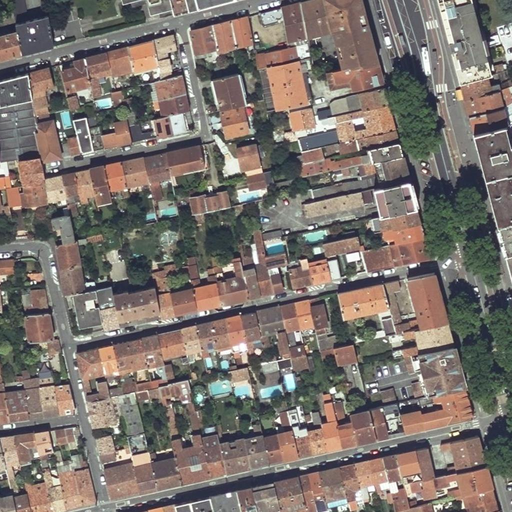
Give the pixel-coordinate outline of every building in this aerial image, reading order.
[(17,32),(21,55),(37,51),(53,46),(44,0),(40,0),(44,16),(27,20),(23,0),(10,0),(13,11),(15,23),(17,32)] [(120,0),(121,1),(126,0),(136,0),(138,4),(145,2),(149,14),(156,11),(157,17),(171,14),(171,16),(197,9),(194,0),(120,0)] [(194,0),(197,9),(232,0),(194,0)] [(342,69),(377,63),(366,20),(362,5),(360,0),(310,0),(300,3),(305,29),(330,22),(332,32),(342,69)] [(440,0),(437,0),(448,41),(451,40),(440,0)] [(440,0),(451,40),(448,41),(451,52),(452,55),(456,71),(459,83),(463,82),(487,75),(493,74),(489,57),(473,0),(440,0)] [(495,73),(497,73),(477,0),(473,0),(489,57),(493,74),(495,73)] [(255,55),(258,70),(311,59),(309,49),(305,29),(300,3),(260,13),(264,26),(278,22),(278,20),(284,18),(290,48),(255,55)] [(0,13),(0,25),(15,23),(13,11),(0,13)] [(230,21),(236,47),(252,43),(247,16),(230,21)] [(236,47),(230,21),(212,26),(217,52),(236,47)] [(305,29),(309,49),(316,47),(317,47),(315,36),(332,32),(330,22),(305,29)] [(197,62),(218,57),(217,52),(212,26),(190,31),(197,62)] [(0,60),(10,58),(21,55),(17,32),(10,33),(5,30),(0,31),(0,60)] [(153,41),(159,81),(181,75),(181,72),(174,73),(174,70),(170,71),(166,52),(176,50),(173,36),(153,41)] [(127,48),(132,72),(150,68),(152,83),(155,82),(159,81),(153,41),(139,45),(127,48)] [(106,53),(110,74),(111,77),(132,72),(127,48),(117,50),(106,53)] [(84,59),(90,86),(91,90),(98,88),(96,78),(110,74),(106,53),(97,56),(84,59)] [(61,71),(66,92),(90,86),(84,59),(76,61),(72,62),(74,67),(61,71)] [(258,70),(264,100),(266,111),(306,102),(300,71),(313,68),(312,64),(311,59),(258,70)] [(326,72),(330,90),(356,82),(358,83),(381,79),(377,63),(342,69),(326,72)] [(27,73),(35,117),(48,114),(43,90),(54,87),(48,68),(43,69),(27,73)] [(511,68),(497,73),(495,73),(497,78),(511,74),(511,68)] [(0,162),(6,162),(39,157),(35,133),(38,133),(37,125),(35,117),(27,73),(0,80),(0,162)] [(213,79),(220,111),(221,111),(242,105),(245,105),(239,73),(213,79)] [(155,82),(158,101),(185,94),(181,75),(159,81),(155,82)] [(463,82),(459,83),(460,84),(464,99),(492,92),(498,91),(511,85),(511,83),(510,79),(500,82),(499,81),(490,84),(487,75),(463,82)] [(91,90),(92,99),(100,97),(98,88),(91,90)] [(384,88),(330,100),(326,105),(327,109),(317,111),(318,119),(323,118),(388,104),(384,88)] [(492,92),(464,99),(466,108),(468,116),(489,111),(503,108),(511,103),(511,99),(511,98),(511,97),(511,95),(509,96),(508,93),(499,96),(498,91),(492,92)] [(111,94),(114,105),(122,103),(120,92),(114,93),(111,94)] [(165,108),(167,116),(183,112),(189,110),(185,94),(158,101),(157,101),(159,110),(165,108)] [(66,99),(69,111),(69,112),(77,110),(74,97),(66,99)] [(97,110),(112,106),(110,97),(95,100),(97,110)] [(60,100),(64,112),(69,111),(66,99),(60,100)] [(395,131),(388,104),(323,118),(324,124),(336,121),(337,124),(338,130),(307,137),(296,140),(297,140),(299,152),(319,148),(324,147),(395,131)] [(221,113),(243,108),(242,105),(221,111),(221,113)] [(126,120),(127,126),(134,124),(131,108),(123,110),(126,120)] [(221,113),(227,137),(249,133),(243,108),(221,113)] [(317,131),(312,108),(301,110),(290,113),(294,135),(295,136),(306,133),(317,131)] [(489,111),(468,116),(470,125),(473,132),(493,128),(508,124),(509,126),(511,125),(511,124),(511,114),(505,117),(503,108),(489,111)] [(183,112),(185,123),(191,122),(189,110),(183,112)] [(127,126),(131,143),(187,131),(185,123),(183,112),(167,116),(161,117),(158,118),(153,119),(156,131),(140,134),(138,123),(134,124),(127,126)] [(72,121),(76,138),(81,154),(92,151),(103,149),(100,136),(98,126),(88,128),(85,118),(72,121)] [(108,135),(111,147),(121,145),(131,143),(127,126),(126,120),(112,123),(115,134),(108,135)] [(40,159),(41,163),(61,158),(53,122),(37,125),(38,133),(35,133),(39,157),(40,159)] [(493,128),(473,132),(477,149),(480,160),(480,161),(481,163),(494,214),(497,226),(504,224),(511,221),(511,127),(511,125),(509,126),(508,124),(493,128)] [(337,150),(338,153),(367,146),(368,150),(399,143),(395,131),(324,147),(326,153),(337,150)] [(100,136),(103,149),(111,147),(108,135),(100,136)] [(296,140),(295,136),(294,135),(279,139),(280,144),(297,140),(296,140)] [(71,156),(81,154),(76,138),(67,140),(71,156)] [(331,171),(332,171),(356,165),(364,163),(373,161),(402,155),(399,143),(368,150),(369,156),(360,157),(361,159),(329,166),(331,171)] [(236,149),(241,171),(259,167),(254,145),(236,149)] [(166,153),(170,174),(203,167),(199,146),(166,153)] [(299,152),(302,165),(321,160),(322,160),(319,148),(299,152)] [(144,158),(152,198),(161,196),(159,188),(156,189),(154,180),(171,177),(170,174),(166,153),(144,158)] [(373,161),(377,179),(357,183),(357,182),(352,183),(345,184),(343,185),(341,185),(337,186),(338,189),(335,190),(336,197),(368,189),(373,188),(409,180),(402,155),(373,161)] [(121,163),(126,187),(142,184),(144,193),(142,193),(143,203),(152,201),(152,198),(144,158),(121,163)] [(18,163),(21,185),(43,180),(44,180),(41,163),(40,159),(18,163)] [(296,166),(299,178),(331,171),(329,166),(322,167),(321,160),(302,165),(296,166)] [(104,167),(110,198),(116,197),(115,189),(122,188),(125,198),(128,198),(127,190),(126,187),(121,163),(104,167)] [(365,171),(364,163),(356,165),(358,173),(365,171)] [(89,170),(95,196),(97,204),(111,201),(110,198),(104,167),(89,170)] [(75,173),(80,199),(95,196),(89,170),(75,173)] [(265,186),(272,184),(271,181),(269,172),(262,173),(265,186)] [(69,209),(70,215),(71,223),(78,222),(74,203),(81,202),(80,199),(75,173),(62,176),(69,209)] [(246,177),(249,191),(260,189),(266,188),(265,186),(262,173),(246,177)] [(44,180),(48,204),(56,202),(58,212),(69,209),(62,176),(44,180)] [(0,188),(7,187),(10,187),(9,177),(5,178),(0,179),(0,188)] [(266,188),(267,193),(290,188),(296,186),(295,179),(288,181),(286,181),(272,184),(265,186),(266,188)] [(10,205),(10,210),(47,203),(43,180),(21,185),(10,187),(7,187),(10,205)] [(373,188),(380,216),(388,214),(392,213),(405,210),(417,207),(409,180),(399,182),(381,186),(373,188)] [(337,186),(312,192),(314,202),(336,197),(335,190),(338,189),(337,186)] [(260,189),(263,200),(269,198),(267,193),(266,188),(260,189)] [(304,204),(307,215),(371,201),(368,189),(336,197),(314,202),(312,192),(312,189),(298,192),(301,205),(304,204)] [(191,199),(194,215),(196,214),(203,213),(229,207),(226,192),(218,193),(218,196),(204,199),(204,196),(191,199)] [(401,227),(421,223),(419,217),(417,207),(405,210),(392,213),(388,214),(380,216),(371,218),(374,233),(395,228),(401,227)] [(176,208),(161,209),(162,216),(176,215),(176,208)] [(197,222),(204,221),(203,213),(196,214),(197,222)] [(60,228),(63,243),(75,241),(71,223),(70,215),(51,219),(53,229),(60,228)] [(511,221),(504,224),(506,231),(499,233),(502,243),(505,254),(511,252),(511,221)] [(401,227),(404,242),(425,238),(423,232),(421,223),(401,227)] [(506,231),(504,224),(497,226),(499,233),(506,231)] [(360,248),(361,251),(400,243),(404,242),(401,227),(395,228),(374,233),(358,237),(360,248)] [(262,235),(263,241),(293,235),(292,229),(262,235)] [(257,276),(261,296),(273,293),(266,256),(263,241),(262,235),(262,231),(254,232),(257,245),(261,266),(255,267),(257,276)] [(324,232),(305,233),(306,241),(324,240),(324,232)] [(101,235),(85,238),(86,244),(102,240),(101,235)] [(324,244),(326,255),(360,248),(358,237),(324,244)] [(57,256),(60,270),(80,267),(76,246),(86,244),(85,238),(75,241),(63,243),(55,245),(57,256)] [(400,243),(361,251),(364,264),(365,273),(405,264),(430,258),(428,249),(425,238),(404,242),(400,243)] [(307,259),(312,285),(331,280),(328,266),(327,259),(314,262),(313,258),(326,255),(324,244),(305,248),(307,259)] [(251,245),(255,267),(261,266),(257,245),(251,245)] [(346,252),(347,259),(359,258),(359,251),(346,252)] [(266,256),(273,293),(282,291),(278,266),(288,264),(287,252),(266,256)] [(215,275),(221,305),(248,299),(240,262),(240,259),(233,260),(233,264),(235,263),(238,279),(223,282),(218,256),(212,257),(214,269),(215,275)] [(190,274),(197,311),(221,305),(215,275),(210,277),(208,277),(210,286),(199,288),(193,258),(187,259),(189,268),(190,274)] [(312,285),(307,259),(300,260),(301,266),(289,269),(292,289),(312,285)] [(240,262),(248,299),(261,296),(257,276),(255,277),(253,268),(249,269),(247,260),(240,262)] [(0,274),(14,273),(13,261),(0,262),(0,274)] [(357,274),(365,273),(364,264),(355,266),(357,274)] [(166,272),(165,266),(151,269),(154,286),(159,311),(161,319),(168,317),(175,316),(167,278),(190,274),(189,268),(166,272)] [(328,266),(331,280),(337,279),(335,268),(332,269),(332,266),(328,266)] [(60,270),(64,296),(72,294),(85,292),(80,267),(60,270)] [(407,279),(419,324),(411,327),(410,323),(402,325),(393,291),(400,289),(398,281),(382,284),(389,309),(392,319),(396,334),(415,329),(420,328),(448,322),(441,296),(435,272),(407,279)] [(167,278),(175,316),(186,313),(197,311),(190,274),(167,278)] [(128,280),(129,286),(147,282),(145,276),(128,280)] [(95,291),(98,305),(105,304),(103,292),(101,292),(99,281),(93,282),(95,291)] [(337,295),(343,319),(389,309),(382,284),(337,295)] [(159,311),(154,286),(128,291),(127,289),(112,293),(115,306),(117,320),(159,311)] [(21,295),(24,307),(33,306),(31,298),(44,297),(43,289),(30,290),(30,294),(21,295)] [(72,294),(79,328),(102,324),(99,310),(98,305),(95,291),(85,292),(72,294)] [(24,307),(25,315),(47,313),(46,304),(44,297),(31,298),(33,306),(24,307)] [(308,301),(314,326),(316,333),(320,351),(328,349),(326,342),(324,342),(322,334),(325,334),(323,327),(326,326),(321,303),(316,305),(314,300),(308,301)] [(293,305),(299,330),(302,343),(306,342),(304,335),(303,329),(314,326),(308,301),(293,305)] [(279,308),(291,357),(305,354),(303,347),(296,348),(292,332),(299,330),(293,305),(279,308)] [(99,310),(102,324),(103,332),(113,330),(119,328),(117,320),(115,306),(99,310)] [(255,313),(261,339),(263,349),(270,347),(268,336),(279,333),(280,340),(278,340),(283,359),(291,357),(279,308),(255,313)] [(25,315),(29,342),(42,341),(47,340),(52,340),(50,327),(47,313),(25,315)] [(240,317),(249,352),(250,357),(254,356),(253,353),(255,353),(254,349),(255,349),(253,341),(261,339),(255,313),(240,317)] [(226,320),(232,345),(235,358),(241,356),(240,354),(249,352),(240,317),(226,320)] [(356,343),(389,335),(396,334),(392,319),(382,322),(384,329),(355,336),(356,343)] [(210,323),(216,348),(222,347),(232,345),(226,320),(210,323)] [(417,337),(419,346),(393,352),(394,358),(404,356),(410,354),(420,352),(451,345),(454,345),(451,334),(448,322),(420,328),(415,329),(396,334),(389,335),(391,342),(417,337)] [(202,350),(202,352),(208,351),(216,349),(216,348),(210,323),(196,327),(202,350)] [(314,326),(303,329),(304,335),(316,333),(314,326)] [(182,330),(190,363),(195,362),(193,352),(202,350),(196,327),(189,328),(182,330)] [(157,336),(163,361),(168,380),(169,385),(176,383),(172,366),(170,366),(168,358),(182,355),(184,365),(190,363),(182,330),(176,331),(164,334),(157,336)] [(0,336),(0,344),(12,343),(11,335),(0,336)] [(141,339),(148,364),(149,371),(157,369),(155,363),(163,361),(157,336),(150,337),(141,339)] [(48,349),(49,356),(61,353),(60,347),(58,339),(52,340),(47,340),(48,349)] [(127,343),(133,368),(133,369),(137,368),(137,367),(148,364),(141,339),(133,341),(127,343)] [(112,346),(118,371),(133,368),(127,343),(119,344),(112,346)] [(337,360),(339,366),(342,365),(342,363),(357,360),(353,343),(334,348),(336,356),(337,360)] [(410,354),(404,356),(409,373),(415,371),(422,369),(426,381),(418,383),(412,385),(416,399),(418,398),(422,397),(462,388),(466,387),(462,372),(459,362),(454,345),(451,345),(420,352),(410,354)] [(99,349),(106,374),(118,371),(112,346),(105,347),(99,349)] [(328,349),(320,351),(322,359),(336,356),(334,348),(328,349)] [(77,354),(88,403),(112,398),(110,393),(107,383),(98,385),(100,393),(92,395),(88,378),(106,374),(99,349),(86,352),(77,354)] [(305,354),(308,367),(309,371),(313,370),(310,356),(309,356),(309,353),(305,354)] [(291,357),(293,366),(294,370),(308,367),(305,354),(291,357)] [(279,368),(293,366),(291,357),(283,359),(277,360),(279,368)] [(262,364),(266,381),(281,377),(279,368),(277,360),(271,362),(267,363),(262,364)] [(230,371),(232,382),(251,378),(249,367),(243,368),(237,369),(230,371)] [(23,382),(30,419),(44,417),(38,378),(28,380),(26,370),(21,371),(23,382)] [(0,393),(0,423),(10,422),(3,385),(1,373),(0,372),(0,392),(0,394),(0,393)] [(38,378),(44,417),(59,415),(54,387),(52,376),(38,378)] [(152,383),(153,388),(161,387),(169,385),(168,380),(152,383)] [(161,387),(163,395),(166,409),(173,407),(173,404),(170,404),(168,396),(192,390),(192,388),(190,380),(176,383),(169,385),(161,387)] [(3,385),(10,422),(30,419),(23,382),(3,385)] [(138,387),(139,392),(153,388),(152,383),(152,382),(137,385),(138,387)] [(54,387),(59,415),(75,413),(69,385),(54,387)] [(123,390),(124,395),(136,392),(139,392),(138,387),(123,390)] [(136,392),(138,402),(146,400),(146,399),(163,395),(161,387),(153,388),(139,392),(136,392)] [(421,410),(425,427),(474,416),(470,402),(466,387),(462,388),(422,397),(418,398),(421,410)] [(394,389),(381,393),(384,406),(398,403),(394,389)] [(133,463),(140,492),(157,488),(149,449),(138,402),(136,392),(124,395),(119,396),(120,403),(123,417),(124,420),(129,444),(130,448),(131,453),(133,463)] [(330,394),(342,446),(357,443),(352,422),(346,424),(341,402),(338,403),(337,400),(335,400),(333,392),(330,393),(330,394)] [(322,425),(327,449),(342,446),(330,394),(324,395),(331,423),(322,425)] [(88,403),(94,427),(116,422),(112,404),(120,403),(119,396),(112,398),(88,403)] [(176,458),(182,482),(210,476),(203,445),(202,438),(197,411),(195,402),(190,403),(196,434),(193,434),(196,446),(183,448),(181,437),(179,437),(173,407),(166,409),(176,458)] [(352,422),(357,443),(377,438),(370,409),(368,402),(348,407),(352,422)] [(370,409),(377,438),(388,435),(383,415),(400,410),(398,403),(370,409)] [(197,411),(202,438),(206,436),(201,410),(197,411)] [(278,433),(284,459),(300,456),(291,418),(289,410),(279,412),(282,426),(277,427),(278,433)] [(425,427),(421,410),(401,414),(406,431),(425,427)] [(261,424),(269,462),(284,459),(278,433),(269,436),(265,416),(263,416),(263,414),(259,415),(261,424)] [(308,432),(313,452),(327,449),(322,425),(319,415),(317,415),(317,419),(314,419),(317,430),(308,432)] [(396,418),(400,433),(406,431),(402,416),(396,418)] [(291,418),(300,456),(313,452),(308,432),(300,433),(299,426),(300,426),(299,419),(294,420),(293,418),(291,418)] [(233,426),(234,430),(242,428),(240,419),(234,420),(235,426),(233,426)] [(220,443),(227,472),(251,467),(245,438),(224,443),(221,431),(223,431),(221,424),(216,425),(220,443)] [(245,438),(251,467),(269,462),(261,424),(253,425),(256,436),(245,438)] [(72,427),(74,440),(76,446),(83,444),(78,426),(72,427)] [(65,428),(68,441),(74,440),(72,427),(65,428)] [(57,429),(61,444),(68,443),(68,441),(65,428),(57,429)] [(35,432),(38,445),(39,449),(46,448),(53,446),(49,430),(35,432)] [(14,435),(20,461),(21,465),(31,463),(27,447),(38,445),(35,432),(14,435)] [(0,440),(8,475),(9,480),(14,478),(11,463),(20,461),(14,435),(0,436),(0,440)] [(97,438),(101,454),(114,451),(113,448),(110,435),(97,438)] [(452,451),(456,466),(447,469),(448,474),(456,472),(458,472),(487,465),(483,450),(479,435),(450,442),(440,444),(442,453),(452,451)] [(203,445),(210,476),(227,472),(220,443),(207,446),(207,444),(203,445)] [(416,449),(421,472),(422,477),(423,480),(435,477),(428,447),(416,449)] [(39,449),(41,461),(49,459),(46,448),(39,449)] [(149,449),(157,488),(182,482),(176,458),(168,460),(169,463),(156,466),(155,460),(158,459),(156,452),(155,453),(154,448),(149,449)] [(397,454),(402,477),(404,484),(411,482),(412,482),(410,475),(421,472),(416,449),(397,454)] [(382,457),(393,497),(397,511),(410,508),(409,503),(405,490),(405,488),(397,490),(394,478),(402,477),(397,454),(382,457)] [(73,465),(83,505),(96,503),(88,468),(80,470),(76,455),(71,456),(73,465)] [(369,460),(375,483),(378,495),(383,493),(382,488),(387,487),(390,498),(393,497),(382,457),(369,460)] [(355,463),(362,489),(365,501),(370,499),(366,485),(375,483),(369,460),(355,463)] [(104,469),(111,498),(140,492),(133,463),(104,469)] [(339,467),(348,502),(356,499),(354,491),(362,489),(355,463),(339,467)] [(61,485),(67,509),(76,507),(83,505),(73,465),(58,468),(61,485)] [(457,478),(461,490),(450,492),(450,494),(448,495),(448,499),(457,497),(460,496),(462,495),(471,494),(493,488),(490,478),(487,465),(458,472),(456,472),(448,474),(439,476),(435,477),(423,480),(425,489),(421,490),(423,499),(436,495),(434,488),(448,485),(447,481),(457,478)] [(319,472),(329,508),(348,503),(339,467),(319,472)] [(47,490),(52,511),(53,511),(59,511),(67,509),(61,485),(53,487),(49,468),(43,469),(47,490)] [(309,474),(318,509),(328,507),(319,472),(309,474)] [(299,476),(307,511),(311,511),(312,510),(318,509),(309,474),(299,476)] [(274,482),(282,511),(299,507),(299,511),(297,511),(307,511),(299,476),(274,482)] [(28,494),(32,511),(52,511),(47,490),(34,493),(32,486),(28,481),(27,477),(24,478),(28,494)] [(12,495),(16,511),(32,511),(28,494),(18,497),(14,478),(9,480),(12,492),(12,495)] [(281,511),(282,511),(274,482),(252,486),(258,511),(281,511)] [(237,490),(242,511),(258,511),(252,486),(237,490)] [(471,506),(472,511),(470,511),(493,511),(499,511),(496,500),(493,488),(471,494),(474,505),(471,506)] [(210,496),(214,511),(242,511),(237,490),(210,496)] [(0,511),(16,511),(12,495),(0,498),(0,497),(0,511)] [(189,501),(192,511),(214,511),(210,496),(189,501)] [(174,504),(176,511),(192,511),(189,501),(174,504)] [(397,511),(431,511),(430,503),(417,506),(410,508),(397,511)]
